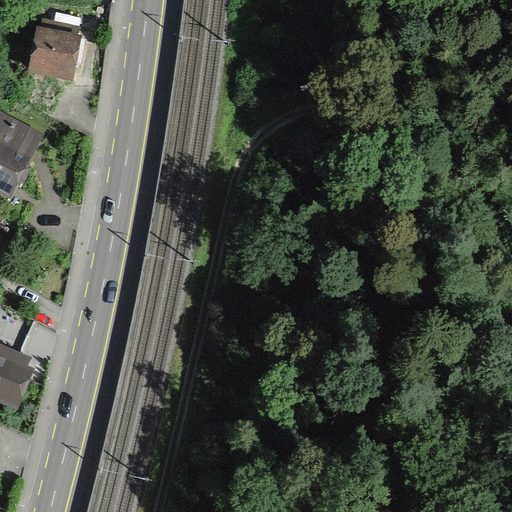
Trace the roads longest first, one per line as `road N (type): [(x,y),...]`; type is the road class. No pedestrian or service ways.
road 1 (track): [(162,511),(224,203),(249,145),(280,118),(324,107),(367,125),(511,226)]
road 2 (primary): [(47,511),(124,175),(145,0)]
